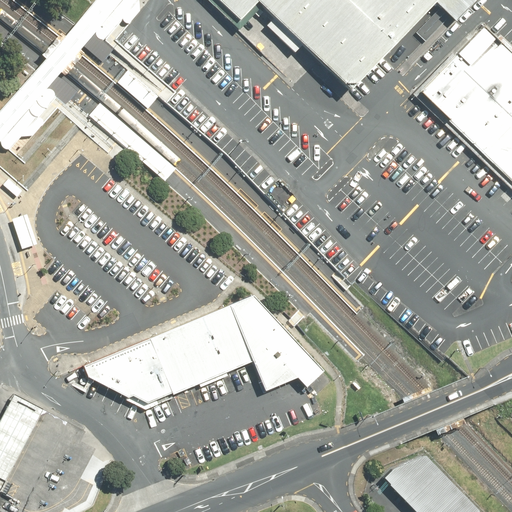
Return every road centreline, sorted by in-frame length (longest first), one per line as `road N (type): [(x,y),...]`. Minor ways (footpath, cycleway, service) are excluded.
road 1 (primary): [(303,464),(479,391)]
road 2 (primary): [(191,511),(303,464)]
